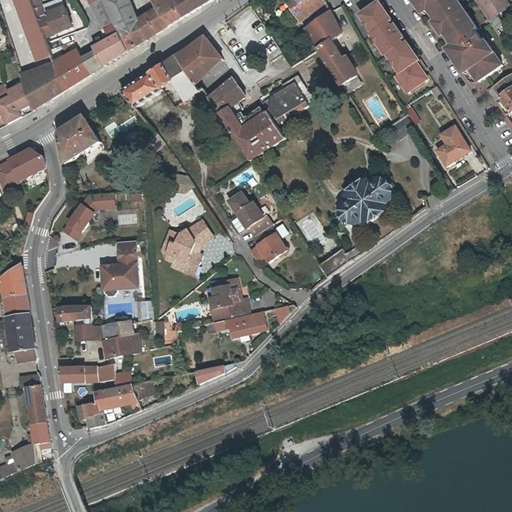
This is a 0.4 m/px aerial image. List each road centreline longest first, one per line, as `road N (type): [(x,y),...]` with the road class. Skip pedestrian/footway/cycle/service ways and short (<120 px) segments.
road 1 (residential): [(61,453),(247,372),(327,292),(509,169)]
road 2 (unclassified): [(212,511),(365,431),(511,371)]
road 3 (primary): [(40,126),(228,6)]
road 4 (residential): [(509,169),(396,0)]
road 5 (residential): [(30,255),(61,453)]
road 6 (residential): [(40,126),(57,193),(30,255)]
